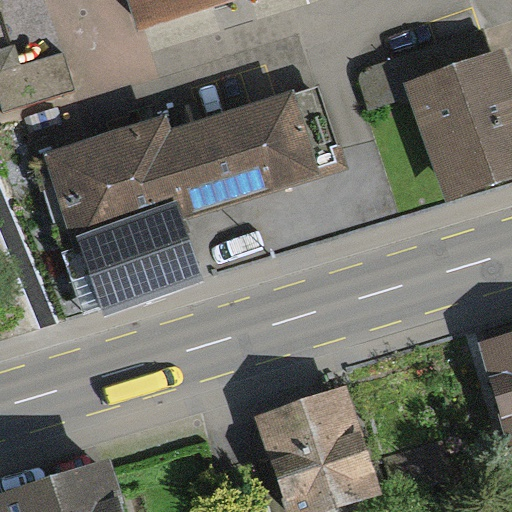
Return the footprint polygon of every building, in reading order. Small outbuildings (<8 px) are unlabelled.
[(144,0),(148,11),(187,0),(144,0)] [(511,167),(511,109),(495,63),(413,92),(449,190),(511,167)] [(162,124),(56,159),(102,297),(191,267),(172,210),(334,156),(313,94),(168,143),(162,124)] [(511,338),(489,344),(511,437),(511,338)] [(339,396),(267,422),(298,511),(316,511),(373,492),(339,396)] [(117,511),(105,472),(0,503),(0,504),(2,511),(117,511)]
